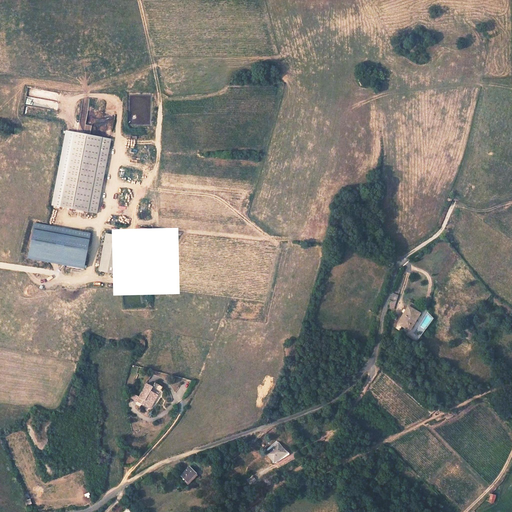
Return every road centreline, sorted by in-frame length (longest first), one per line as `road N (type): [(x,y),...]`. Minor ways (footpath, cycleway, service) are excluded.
road 1 (unclassified): [(81,511),(152,467),(345,390),(370,364),(406,256)]
road 2 (track): [(266,300),(274,239),(298,232),(352,110),(426,87),(511,87)]
road 3 (track): [(249,511),(291,483),(511,381)]
road 4 (track): [(132,231),(133,203),(157,165),(160,103),(138,0)]
road 5 (track): [(144,186),(213,196),(274,239)]
road 6 (track): [(406,256),(439,233),(455,205),(511,204)]
